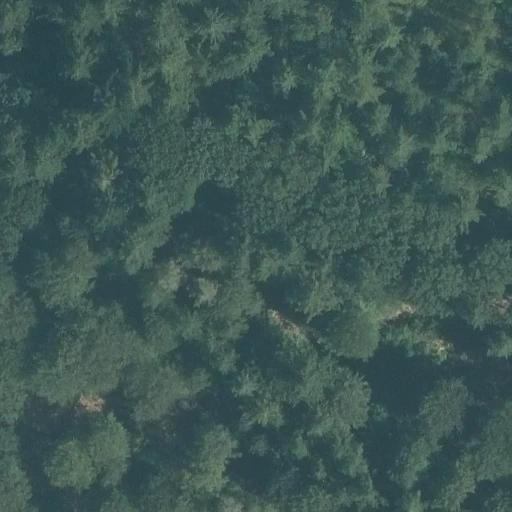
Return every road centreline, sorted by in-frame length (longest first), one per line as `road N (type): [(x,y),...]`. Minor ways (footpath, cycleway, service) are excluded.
road 1 (track): [(0,110),(511,293)]
road 2 (track): [(31,0),(35,29),(15,167),(0,404)]
